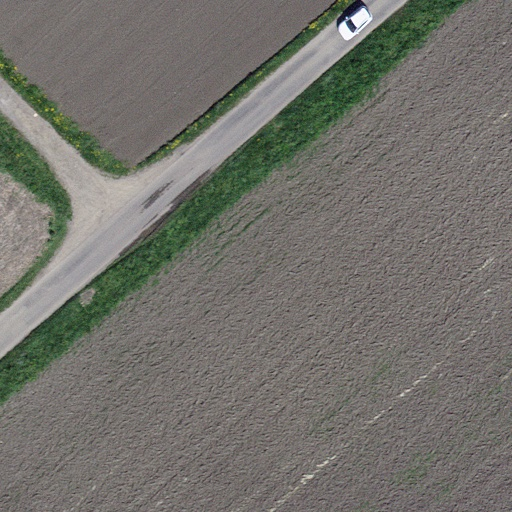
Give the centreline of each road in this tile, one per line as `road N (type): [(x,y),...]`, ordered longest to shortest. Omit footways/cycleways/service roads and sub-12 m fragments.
road 1 (unclassified): [(375,0),(0,338)]
road 2 (track): [(0,105),(121,231)]
